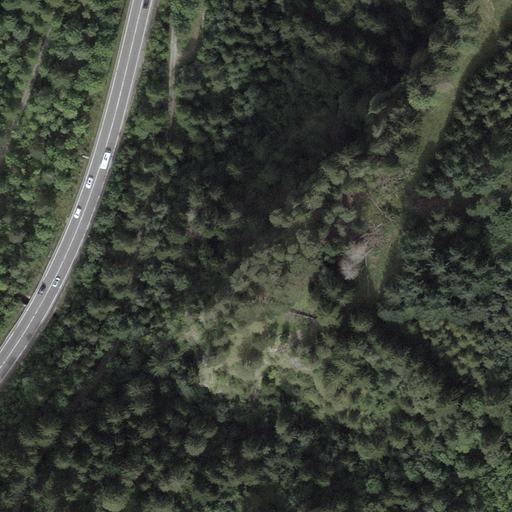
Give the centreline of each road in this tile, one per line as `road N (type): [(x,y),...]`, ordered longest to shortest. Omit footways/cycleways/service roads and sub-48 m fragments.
road 1 (track): [(172,57),(155,227),(104,370),(25,511)]
road 2 (trunk): [(143,0),(78,228),(0,368)]
road 3 (track): [(0,150),(61,0)]
